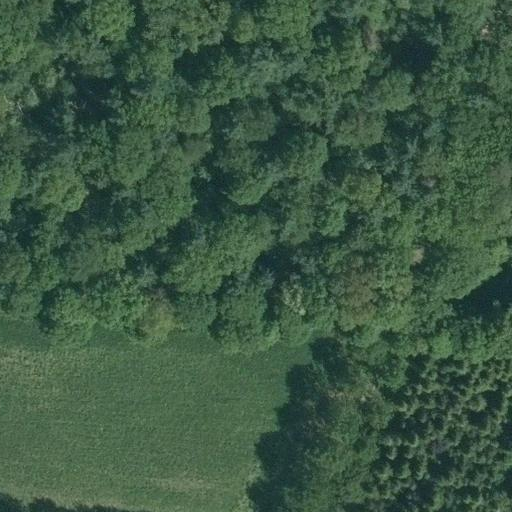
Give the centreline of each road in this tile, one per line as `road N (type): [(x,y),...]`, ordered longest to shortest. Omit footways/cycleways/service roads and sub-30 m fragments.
road 1 (track): [(0,293),(405,301)]
road 2 (track): [(405,301),(511,32)]
road 3 (track): [(323,511),(405,301)]
